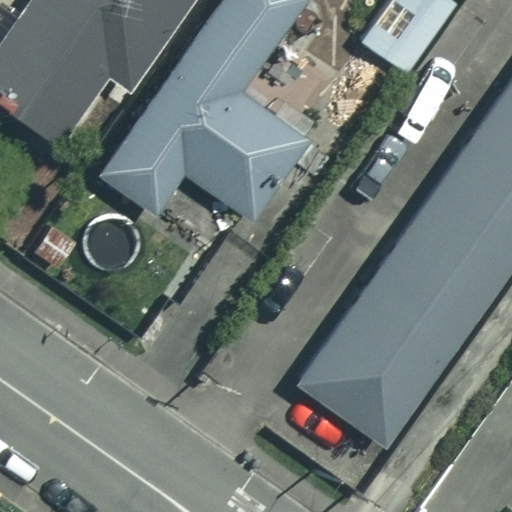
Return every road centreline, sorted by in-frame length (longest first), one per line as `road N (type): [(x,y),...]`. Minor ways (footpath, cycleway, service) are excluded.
road 1 (residential): [(100,451),(238,511)]
road 2 (residential): [(0,380),(100,451)]
